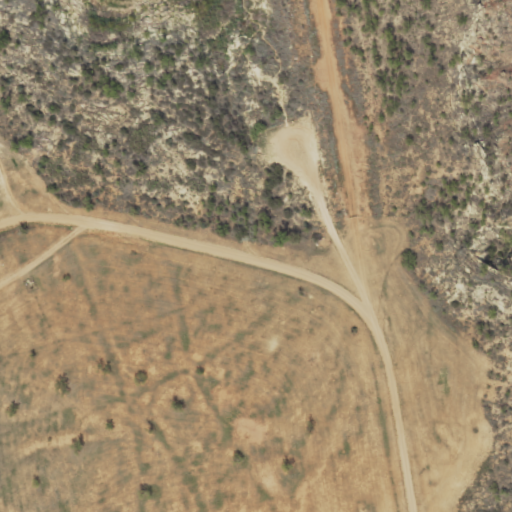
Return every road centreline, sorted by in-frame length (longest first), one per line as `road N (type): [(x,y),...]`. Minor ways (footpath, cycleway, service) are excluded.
road 1 (residential): [(411,511),(383,350),(298,221),(235,178),(101,172),(52,188),(31,212),(0,222)]
road 2 (residential): [(31,212),(239,251),(311,274),(351,299)]
road 3 (track): [(312,166),(216,121),(114,107),(26,150)]
road 4 (track): [(351,299),(340,206),(312,166)]
